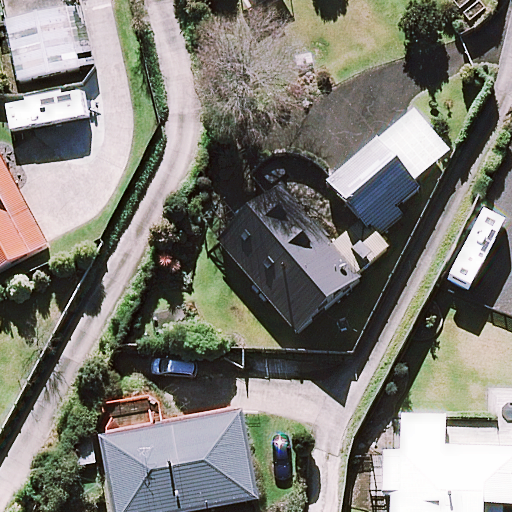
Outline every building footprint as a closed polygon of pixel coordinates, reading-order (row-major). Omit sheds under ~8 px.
[(94,70),(79,0),(1,0),(20,85),(94,70)] [(89,112),(84,89),(23,103),(28,126),(89,112)] [(391,256),(378,241),(403,220),(398,215),(423,195),(415,186),(449,157),(414,116),(328,187),(347,209),(318,233),(283,191),(220,245),(297,336),(391,256)] [(0,274),(47,248),(0,164),(0,274)] [(511,359),(493,359),(493,405),(511,404),(511,359)] [(456,422),(404,420),(402,456),(386,455),(383,499),(393,499),(392,511),(486,511),(487,511),(511,511),(511,438),(456,435),(456,422)] [(236,511),(258,508),(243,421),(102,446),(113,511),(236,511)]
